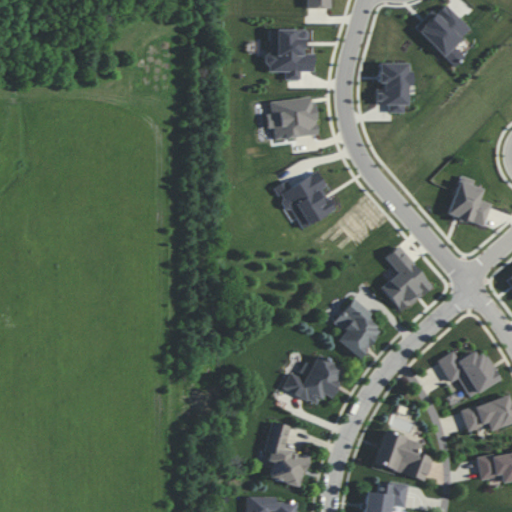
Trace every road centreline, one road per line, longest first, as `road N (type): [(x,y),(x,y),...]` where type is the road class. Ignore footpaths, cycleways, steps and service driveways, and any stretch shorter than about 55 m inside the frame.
road 1 (residential): [(360,0),(338,64),(338,108),(363,165),(463,276)]
road 2 (residential): [(331,511),(352,420),(389,367),(473,290)]
road 3 (residential): [(463,276),(511,234),(511,166)]
